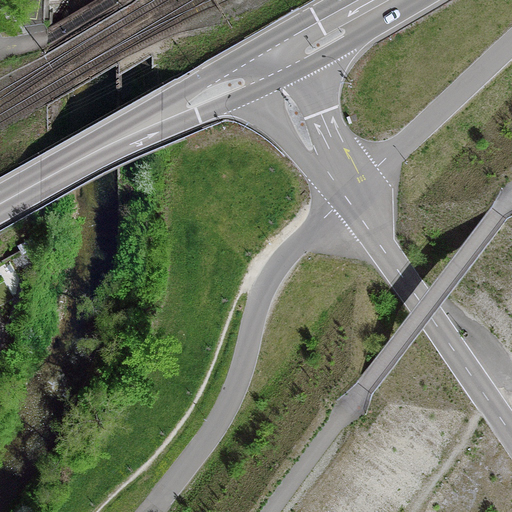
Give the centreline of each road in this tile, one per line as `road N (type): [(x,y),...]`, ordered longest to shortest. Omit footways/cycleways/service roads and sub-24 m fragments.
road 1 (residential): [(147,511),(225,409),(259,298),(284,256),(347,196)]
road 2 (primary): [(0,203),(274,56)]
road 3 (unclassified): [(509,426),(347,196)]
road 4 (residential): [(347,196),(274,56)]
